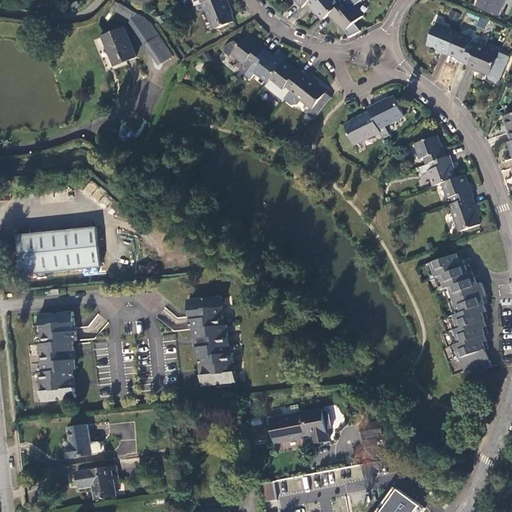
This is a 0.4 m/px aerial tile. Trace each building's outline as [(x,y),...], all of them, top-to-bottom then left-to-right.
[(227,0),(211,0),(205,3),(216,29),(235,22),(227,2),(228,2),(227,0)] [(302,8),(309,3),(312,0),(298,0),(299,1),(298,3),(302,8)] [(324,19),(325,20),(332,15),(342,6),(336,0),(312,0),(309,3),(314,9),(315,8),(324,19)] [(362,0),(349,0),(347,2),(342,6),(332,15),(336,20),(337,19),(348,31),(351,38),(362,32),(356,24),(364,17),(364,16),(356,6),(363,1),(362,0)] [(480,0),(477,7),(498,16),(503,0),(480,0)] [(136,13),(117,2),(113,8),(117,10),(116,11),(132,20),(136,13)] [(448,19),(458,21),(460,13),(450,10),(448,19)] [(445,25),(447,17),(435,15),(434,23),(445,25)] [(141,16),(134,21),(149,42),(159,34),(151,23),(141,16)] [(442,52),(449,55),(450,53),(458,33),(437,24),(429,45),(442,50),(442,52)] [(116,66),(137,57),(125,29),(104,37),(116,66)] [(464,61),(470,64),(478,45),(471,42),(473,39),(458,33),(450,53),(464,60),(464,61)] [(159,34),(149,42),(164,62),(174,54),(159,34)] [(470,64),(469,67),(476,70),(477,68),(490,74),(490,76),(491,79),(497,81),(500,80),(510,56),(500,52),(499,53),(485,48),(489,37),(483,35),(482,35),(478,45),(470,64)] [(254,65),(267,50),(260,45),(259,46),(247,36),(240,45),(235,40),(229,44),(224,51),(231,56),(234,53),(245,63),(241,69),(247,74),(254,65)] [(272,54),(267,50),(254,65),(247,74),(253,79),(258,73),(269,82),(271,79),(282,65),(289,57),(280,50),(274,57),(272,55),(272,54)] [(285,62),(282,65),(271,79),(284,89),(287,86),(293,91),(305,76),(299,70),(297,72),(285,62)] [(307,74),(305,76),(293,91),(287,98),(286,100),(293,105),(299,104),(303,99),(314,109),(309,115),(316,120),(333,98),(311,80),(312,78),(307,74)] [(271,79),(269,82),(266,86),(278,96),(282,93),(287,98),(293,91),(287,86),(284,89),(271,79)] [(380,128),(405,116),(395,98),(377,107),(376,105),(370,109),(372,112),(380,128)] [(380,128),(372,112),(365,115),(365,117),(346,126),(356,145),(381,132),(380,128)] [(429,164),(446,158),(444,150),(442,151),(437,137),(418,143),(423,158),(426,156),(429,164)] [(458,178),(450,157),(446,158),(429,164),(421,166),(424,174),(431,171),(436,186),(444,183),(458,178)] [(465,176),(458,178),(444,183),(450,199),(454,198),(456,204),(473,198),(474,198),(472,190),(470,191),(465,176)] [(92,179),(83,189),(96,202),(105,192),(92,179)] [(106,193),(98,201),(105,207),(113,199),(106,193)] [(475,205),(473,198),(456,204),(452,205),(462,232),(481,226),(473,205),(475,205)] [(22,277),(102,268),(97,229),(19,237),(22,277)] [(432,243),(425,245),(428,253),(435,251),(432,243)] [(462,359),(467,372),(485,365),(486,370),(493,367),(484,343),(488,341),(484,328),(488,327),(483,314),(487,312),(482,299),(486,297),(482,284),(478,285),(473,272),(469,274),(464,260),(460,262),(457,255),(433,263),(438,277),(442,276),(447,289),(451,288),(456,301),(460,314),(456,315),(461,329),(457,330),(462,343),(458,345),(462,359)] [(235,323),(232,297),(188,302),(190,323),(191,332),(195,332),(197,358),(201,358),(204,385),(247,380),(240,323),(235,323)] [(75,322),(73,312),(32,317),(34,344),(29,345),(35,404),(77,399),(75,382),(74,370),(78,369),(76,356),(74,342),(77,342),(76,333),(75,322)] [(355,405),(325,410),(328,427),(358,422),(355,405)] [(328,427),(325,410),(309,413),(309,412),(271,419),(275,443),(314,436),(315,444),(330,441),(328,427)] [(382,421),(362,424),(364,439),(384,436),(382,421)] [(93,455),(88,425),(69,428),(72,447),(70,447),(72,458),(93,455)] [(78,473),(80,485),(93,483),(94,488),(96,500),(117,497),(115,481),(119,480),(117,467),(78,473)] [(264,500),(275,500),(274,483),(263,483),(264,500)] [(425,511),(429,507),(426,505),(427,504),(405,488),(387,511),(425,511)]
